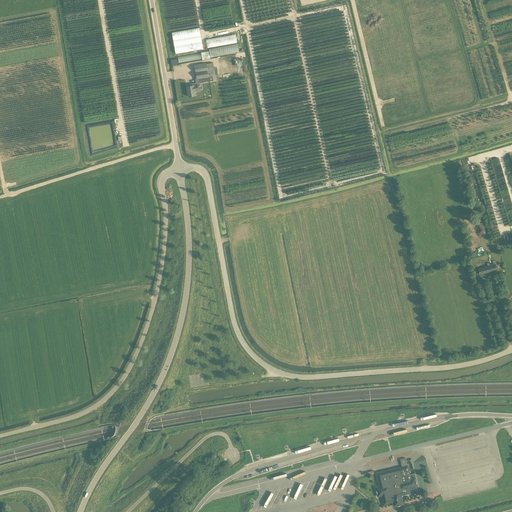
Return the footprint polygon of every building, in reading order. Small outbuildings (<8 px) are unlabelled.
[(171,32),(175,54),(203,49),(200,28),(171,32)] [(209,51),(201,52),(202,60),(210,58),(209,51)] [(216,80),(213,63),(206,64),(206,63),(194,65),(196,78),(195,78),(196,83),(189,84),(190,86),(186,87),(188,96),(195,95),(195,92),(199,91),(197,84),(216,80)] [(223,82),(224,90),(232,89),(232,81),(223,82)] [(479,275),(488,272),(497,270),(495,263),(478,268),(479,275)] [(462,448),(478,445),(476,437),(460,441),(462,448)] [(443,445),(444,452),(460,449),(459,442),(443,445)] [(408,465),(407,465),(405,458),(400,459),(402,467),(376,473),(380,486),(375,487),(378,496),(382,495),(384,504),(402,500),(401,495),(410,493),(409,489),(417,487),(415,477),(411,478),(408,465)] [(335,486),(344,490),(349,475),(346,474),(345,476),(339,474),(335,486)] [(328,479),(323,477),(318,493),(320,494),(322,490),(326,492),(327,488),(331,489),(336,476),(333,476),(332,479),(328,477),(328,479)] [(314,495),(321,480),(318,479),(316,484),(310,481),(303,495),(310,497),(311,494),(314,495)] [(291,499),(297,486),(294,485),(288,497),(291,499)] [(284,501),(291,488),(289,487),(282,500),(284,501)] [(279,492),(275,490),(268,503),(272,504),(274,501),(277,503),(283,491),(280,490),(279,492)] [(262,508),(268,493),(265,492),(264,495),(259,493),(253,508),(256,510),(258,507),(262,508)]
